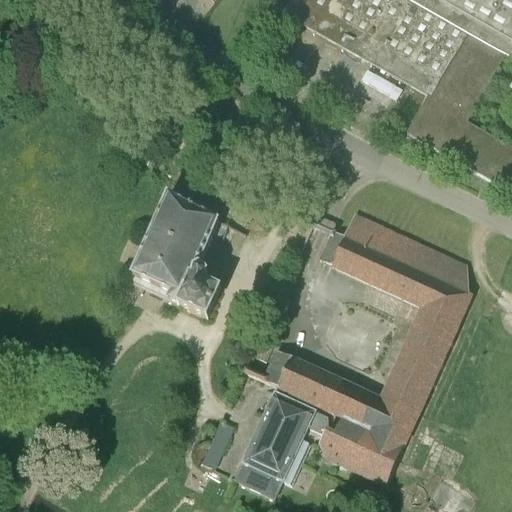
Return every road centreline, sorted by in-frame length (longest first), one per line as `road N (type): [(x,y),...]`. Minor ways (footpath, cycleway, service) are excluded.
road 1 (unclassified): [(511,228),(358,151),(117,0)]
road 2 (track): [(306,185),(222,115),(138,65),(49,50),(0,59)]
